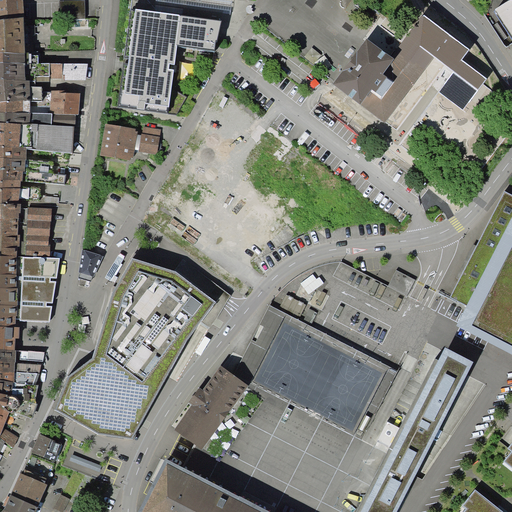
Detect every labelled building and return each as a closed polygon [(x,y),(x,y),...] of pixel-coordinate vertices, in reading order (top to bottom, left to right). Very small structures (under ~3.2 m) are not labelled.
[(0,0),(0,19),(24,17),(23,0),(22,0),(0,0)] [(85,0),(59,0),(59,19),(85,18),(85,0)] [(511,0),(508,0),(495,9),(496,10),(494,11),(511,39),(511,0)] [(180,15),(131,8),(117,105),(176,114),(187,97),(171,88),(177,45),(214,51),(216,40),(217,40),(221,21),(180,15)] [(390,56),(367,39),(332,84),(385,123),(434,57),(454,71),(438,92),(463,110),(487,79),(462,59),(470,49),(424,15),(423,16),(422,16),(390,56)] [(0,52),(25,53),(25,52),(24,17),(0,19),(0,52)] [(0,62),(25,63),(25,53),(0,52),(0,62)] [(29,52),(25,52),(25,53),(25,63),(26,80),(30,80),(30,81),(36,81),(36,76),(50,76),(50,63),(39,63),(38,55),(29,55),(29,52)] [(25,63),(0,62),(0,79),(26,80),(25,63)] [(63,75),(63,63),(50,63),(50,76),(50,78),(63,78),(63,75)] [(88,63),(63,63),(63,75),(65,75),(65,80),(86,80),(88,63)] [(0,79),(0,101),(8,101),(30,101),(30,86),(30,81),(30,80),(26,80),(0,79)] [(30,86),(30,101),(42,101),(42,91),(42,86),(30,86)] [(66,91),(51,90),(51,92),(50,106),(50,113),(52,113),(75,114),(79,114),(80,93),(66,92),(66,91)] [(30,101),(30,105),(50,106),(51,92),(42,91),(42,101),(30,101)] [(0,101),(0,112),(30,112),(30,105),(30,101),(8,101),(0,101)] [(0,112),(0,122),(32,124),(52,125),(52,113),(50,113),(30,112),(0,112)] [(52,113),(52,125),(74,126),(75,127),(75,114),(52,113)] [(31,150),(32,124),(0,122),(0,145),(20,146),(20,147),(27,147),(26,149),(31,150)] [(136,129),(105,123),(100,155),(130,160),(131,157),(133,158),(134,149),(139,150),(138,152),(157,155),(160,137),(142,134),(141,134),(141,135),(137,134),(138,131),(135,131),(136,129)] [(52,125),(32,124),(31,150),(73,153),(74,126),(52,125)] [(143,127),(142,134),(160,137),(161,129),(143,127)] [(20,147),(20,146),(0,145),(0,157),(26,159),(26,149),(27,147),(20,147)] [(0,170),(23,171),(25,171),(26,160),(26,159),(0,157),(0,170)] [(67,163),(26,160),(25,171),(66,174),(67,163)] [(0,170),(0,187),(20,188),(21,181),(22,181),(23,171),(0,170)] [(65,185),(66,174),(25,171),(23,171),(22,181),(65,185)] [(0,203),(19,204),(20,188),(0,187),(0,203)] [(511,352),(511,194),(504,191),(450,297),(466,305),(456,325),(511,352)] [(0,203),(0,235),(14,236),(14,234),(18,234),(19,213),(21,213),(21,204),(19,204),(0,203)] [(52,208),(28,207),(25,257),(50,258),(50,246),(48,246),(49,235),(50,235),(50,221),(51,221),(52,208)] [(0,235),(0,256),(17,257),(17,246),(20,246),(20,235),(18,234),(14,234),(14,236),(0,235)] [(85,250),(82,250),(79,272),(80,272),(93,276),(94,277),(104,256),(101,255),(85,250)] [(0,273),(17,274),(17,257),(0,256),(0,273)] [(25,257),(23,256),(20,321),(49,322),(60,258),(50,258),(25,257)] [(68,375),(55,410),(98,435),(133,440),(185,345),(202,322),(216,301),(175,271),(132,257),(113,291),(94,354),(93,358),(68,375)] [(183,259),(175,271),(216,301),(202,322),(210,327),(231,295),(183,259)] [(91,282),(93,276),(80,272),(78,278),(91,282)] [(0,287),(16,288),(17,274),(0,273),(0,287)] [(0,287),(0,304),(17,305),(18,288),(16,288),(0,287)] [(0,325),(15,327),(16,316),(17,316),(17,305),(0,304),(0,325)] [(0,337),(15,338),(19,338),(19,327),(15,327),(0,325),(0,337)] [(15,343),(15,338),(0,337),(0,348),(15,349),(15,343)] [(16,360),(16,350),(15,350),(15,349),(0,348),(0,360),(15,362),(16,362),(16,360)] [(396,511),(473,362),(445,348),(361,511),(396,511)] [(45,352),(16,350),(16,360),(43,361),(45,352)] [(0,369),(14,371),(15,362),(0,360),(0,369)] [(40,373),(41,364),(17,363),(16,372),(40,373)] [(249,386),(221,365),(203,390),(200,387),(194,395),(189,402),(193,405),(174,430),(202,450),(249,386)] [(14,371),(0,369),(0,379),(13,381),(14,381),(14,371)] [(40,373),(16,372),(16,382),(36,385),(40,373)] [(0,392),(6,394),(8,395),(8,393),(11,393),(13,381),(0,379),(0,392)] [(16,382),(14,381),(13,381),(11,393),(12,395),(16,396),(18,398),(35,403),(38,385),(36,385),(16,382)] [(6,394),(0,392),(0,407),(4,409),(5,408),(7,410),(11,411),(13,412),(15,411),(19,408),(20,404),(19,399),(18,398),(16,396),(12,395),(8,396),(8,395),(6,394)] [(35,403),(18,398),(19,399),(20,404),(19,408),(15,411),(13,412),(32,418),(38,404),(35,403)] [(0,435),(4,428),(10,412),(4,409),(0,407),(0,435)] [(18,437),(4,428),(0,435),(0,437),(5,441),(13,447),(18,437)] [(63,443),(39,434),(31,452),(55,462),(63,443)] [(511,442),(507,448),(511,451),(503,461),(511,468),(511,442)] [(102,466),(72,454),(70,460),(100,472),(102,466)] [(269,511),(182,467),(166,458),(138,511),(269,511)] [(23,474),(20,473),(11,495),(38,507),(48,485),(45,483),(47,479),(25,469),(23,474)] [(504,511),(475,489),(462,505),(466,508),(463,511),(504,511)] [(63,511),(70,499),(60,494),(53,508),(61,511),(63,511)] [(11,495),(4,509),(9,511),(35,511),(38,507),(11,495)]
